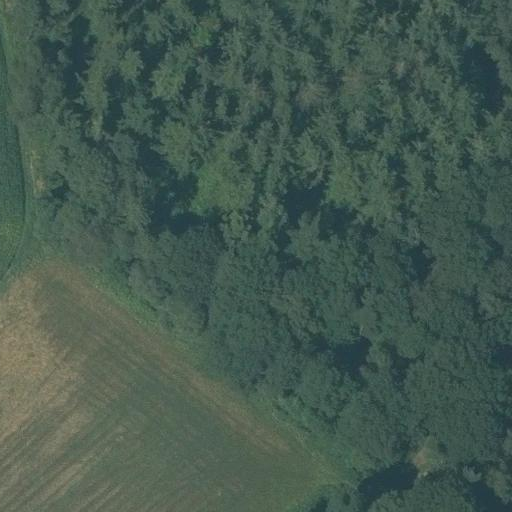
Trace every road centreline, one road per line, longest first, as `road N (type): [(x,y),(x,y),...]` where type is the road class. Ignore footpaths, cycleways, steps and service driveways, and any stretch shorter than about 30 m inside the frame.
road 1 (track): [(511,383),(405,468),(396,487),(402,511)]
road 2 (track): [(470,0),(511,153)]
